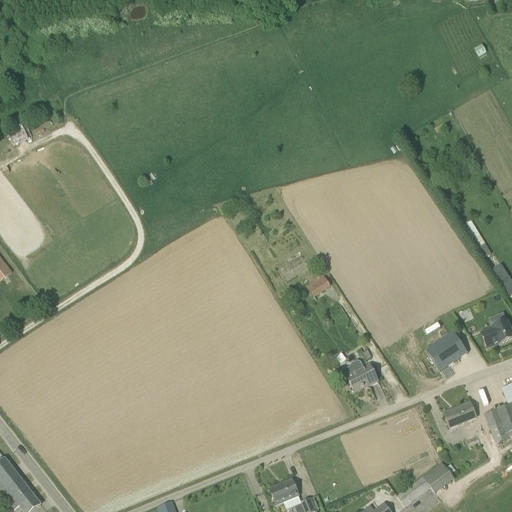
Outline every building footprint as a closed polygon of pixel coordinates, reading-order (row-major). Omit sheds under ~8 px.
[(482,46),(474,50),(478,59),(486,54),(482,46)] [(24,131),(9,137),(13,147),(28,140),(24,131)] [(0,259),(0,283),(12,274),(0,259)] [(511,282),(503,270),(495,276),(502,287),(511,282)] [(308,290),(314,299),(330,288),(325,279),(308,290)] [(499,346),(511,340),(511,335),(507,323),(492,329),(493,330),(481,335),(487,350),(499,345),(499,346)] [(440,374),(467,355),(453,334),(426,353),(440,374)] [(343,372),(346,378),(355,395),(378,383),(369,366),(363,369),(360,364),(357,363),(351,365),(350,368),(343,372)] [(511,387),(502,391),(508,406),(485,416),(496,445),(509,440),(511,438),(511,387)] [(476,419),(470,404),(443,415),(449,430),(476,419)] [(33,511),(41,506),(6,462),(5,460),(0,463),(0,493),(14,511),(19,508),(22,511),(33,511)] [(430,489),(423,479),(397,499),(404,508),(430,489)] [(286,511),(301,505),(301,504),(298,499),(299,499),(292,482),(270,491),(276,507),(283,504),(286,511)] [(315,511),(311,500),(301,504),(301,505),(303,511),(315,511)] [(174,511),(171,503),(158,509),(159,511),(174,511)]
